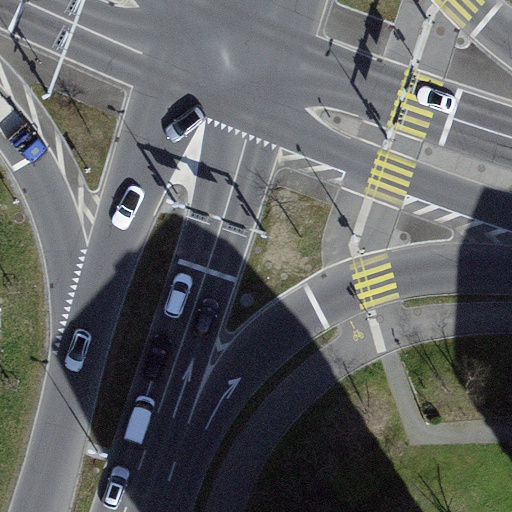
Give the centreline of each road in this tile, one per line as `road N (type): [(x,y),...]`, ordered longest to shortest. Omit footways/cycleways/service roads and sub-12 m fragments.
road 1 (primary): [(147,503),(232,372),(314,302),(375,280),(511,266)]
road 2 (primary): [(147,503),(157,415),(254,107)]
road 3 (primary): [(254,107),(393,177),(511,213)]
road 4 (primary): [(178,68),(88,329)]
road 5 (primary): [(511,136),(272,47)]
road 6 (trunk): [(0,118),(53,206),(88,329)]
road 7 (primary): [(88,329),(39,511)]
road 8 (trunk): [(21,0),(178,68)]
